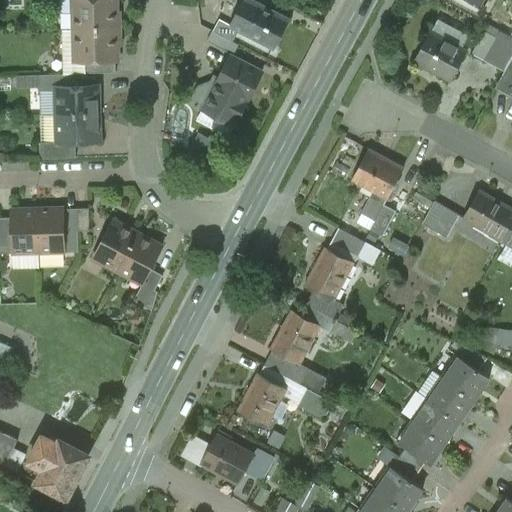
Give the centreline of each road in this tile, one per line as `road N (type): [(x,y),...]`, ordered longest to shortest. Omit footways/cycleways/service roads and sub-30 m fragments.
road 1 (primary): [(363,0),(233,241)]
road 2 (primary): [(233,241),(124,454)]
road 3 (residential): [(141,172),(161,0)]
road 4 (residential): [(511,170),(420,122),(376,112)]
road 5 (residential): [(141,172),(0,175)]
